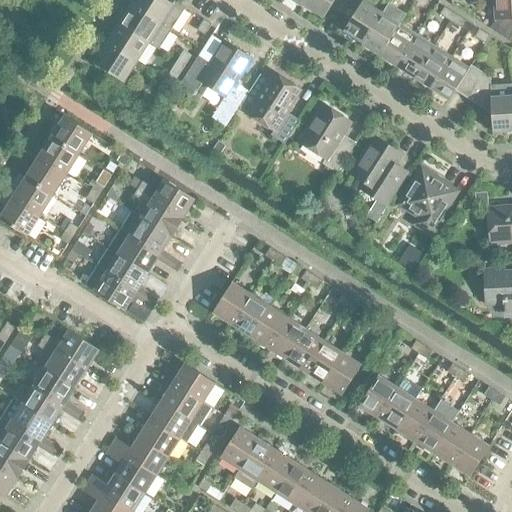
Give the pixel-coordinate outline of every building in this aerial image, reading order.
[(133,0),(131,4),(171,30),(185,7),(174,0),(172,3),(167,0),(133,0)] [(306,0),(303,6),(302,5),(301,6),(311,12),(313,10),(323,17),(330,7),(340,14),(348,0),(306,0)] [(363,45),(362,44),(382,13),(364,1),(364,0),(348,0),(340,14),(350,20),(344,30),(354,37),(353,39),(363,45)] [(511,0),(493,0),(495,20),(489,28),(509,40),(511,35),(511,0)] [(119,24),(149,43),(148,43),(159,49),(171,30),(131,4),(119,24)] [(400,24),(405,15),(388,4),(382,13),(362,44),(363,45),(380,55),(400,24)] [(450,21),(455,13),(444,6),(439,14),(450,21)] [(465,20),(455,13),(450,21),(460,27),(465,20)] [(204,34),(211,24),(203,19),(197,29),(204,34)] [(106,43),(136,62),(148,43),(149,43),(119,24),(106,43)] [(417,35),(400,24),(380,55),(397,66),(417,35)] [(484,43),(489,36),(478,29),(473,36),(484,43)] [(397,66),(414,77),(434,46),(417,35),(397,66)] [(227,97),(251,58),(224,41),(210,63),(198,56),(183,79),(196,88),(201,81),(227,97)] [(124,82),(136,62),(106,43),(94,63),(124,82)] [(414,77),(431,88),(451,57),(434,46),(414,77)] [(177,61),(185,65),(191,55),(184,50),(177,61)] [(449,99),(455,90),(469,68),(467,67),(451,57),(431,88),(449,99)] [(178,76),(185,65),(177,61),(170,71),(178,76)] [(469,64),(467,67),(469,68),(455,90),(491,113),(489,85),(489,77),(469,64)] [(287,112),(301,90),(273,72),(254,102),(247,98),(241,107),(247,112),(274,130),(271,135),(284,143),(299,120),(287,112)] [(511,83),(489,85),(491,113),(492,132),(511,130),(511,83)] [(172,97),(164,92),(157,103),(165,108),(172,97)] [(337,172),(352,149),(338,140),(350,122),(323,104),(299,141),(326,158),(322,163),(337,172)] [(64,116),(51,136),(79,154),(92,133),(64,116)] [(38,157),(66,174),(79,154),(51,136),(38,157)] [(388,205),(403,181),(390,173),(401,154),(374,137),(351,173),(362,180),(358,186),(388,205)] [(220,142),(214,151),(221,155),(227,147),(220,142)] [(125,166),(130,158),(122,152),(117,161),(125,166)] [(25,177),(53,195),(66,174),(38,157),(25,177)] [(442,209),(453,192),(438,182),(440,179),(424,169),(403,203),(423,215),(418,222),(436,233),(449,213),(442,209)] [(129,184),(137,189),(182,218),(195,199),(164,179),(156,174),(149,185),(135,176),(129,184)] [(12,197),(40,215),(53,195),(25,177),(12,197)] [(91,190),(99,196),(104,187),(96,182),(91,190)] [(137,189),(133,195),(148,204),(140,216),(171,236),(182,218),(137,189)] [(94,204),(99,196),(91,190),(85,199),(94,204)] [(487,192),(475,192),(476,206),(488,206),(487,192)] [(0,218),(27,236),(40,215),(12,197),(0,216),(0,218)] [(511,205),(488,208),(490,243),(511,241),(511,205)] [(123,227),(122,229),(121,230),(159,254),(157,258),(165,263),(170,255),(162,250),(171,236),(140,216),(131,232),(123,227)] [(65,231),(73,236),(78,228),(70,223),(65,231)] [(89,235),(94,226),(89,223),(83,231),(89,235)] [(121,230),(122,229),(121,228),(109,248),(148,272),(157,258),(159,254),(121,230)] [(68,244),(73,236),(65,231),(60,239),(68,244)] [(71,250),(79,255),(82,256),(87,248),(76,241),(71,250)] [(264,255),(272,261),(278,252),(270,246),(264,255)] [(141,300),(147,291),(139,286),(148,272),(109,248),(97,266),(136,291),(134,295),(137,297),(141,300)] [(79,255),(71,250),(66,258),(74,263),(79,255)] [(278,252),(272,261),(272,262),(290,274),(297,263),(278,252)] [(178,260),(170,255),(165,263),(173,269),(178,260)] [(418,255),(406,258),(409,270),(421,267),(418,255)] [(134,303),(137,297),(134,295),(136,291),(97,266),(85,285),(93,291),(93,290),(124,310),(130,300),(134,303)] [(511,270),(504,271),(503,268),(484,269),(486,303),(504,302),(505,314),(511,313),(511,270)] [(309,284),(314,275),(306,269),(301,278),(309,284)] [(322,280),(314,275),(309,284),(317,289),(322,280)] [(212,312),(231,324),(251,294),(232,282),(212,312)] [(155,297),(147,291),(141,300),(150,305),(155,297)] [(337,302),(345,307),(351,298),(343,293),(337,302)] [(231,324),(250,336),(269,305),(251,294),(231,324)] [(351,298),(345,307),(354,312),(359,303),(351,298)] [(250,336),(268,347),(287,317),(269,305),(250,336)] [(268,347),(286,359),(305,328),(287,317),(268,347)] [(380,317),(374,325),(383,331),(388,323),(380,317)] [(7,322),(2,329),(11,335),(16,327),(7,322)] [(10,346),(20,352),(22,353),(33,334),(22,327),(10,346)] [(286,359),(304,371),(324,340),(305,328),(286,359)] [(11,335),(2,329),(0,332),(0,339),(6,343),(11,335)] [(41,339),(87,368),(99,349),(69,330),(60,343),(45,333),(41,339)] [(52,355),(45,367),(75,386),(87,368),(41,339),(38,346),(52,355)] [(411,348),(419,354),(424,345),(416,339),(411,348)] [(304,371),(322,382),(342,352),(324,340),(304,371)] [(424,345),(419,354),(427,359),(432,350),(424,345)] [(20,352),(10,346),(0,361),(0,364),(9,370),(20,352)] [(342,352),(322,382),(342,394),(361,364),(342,352)] [(173,382),(203,401),(215,382),(185,363),(173,382)] [(455,377),(460,368),(452,363),(447,372),(455,377)] [(69,414),(74,406),(66,401),(75,386),(45,367),(33,385),(64,405),(61,409),(69,414)] [(468,373),(460,368),(455,377),(464,382),(468,373)] [(359,405),(378,417),(397,387),(378,375),(359,405)] [(198,424),(198,425),(200,426),(212,407),(203,401),(173,382),(161,400),(198,424)] [(52,423),(61,409),(64,405),(33,385),(22,404),(52,423)] [(483,395),(492,400),(497,391),(489,386),(483,395)] [(378,417),(396,429),(415,399),(397,387),(378,417)] [(497,391),(492,400),(500,406),(505,396),(497,391)] [(13,398),(2,417),(40,441),(38,445),(46,450),(51,442),(43,437),(52,423),(22,404),(13,398)] [(396,429),(414,441),(433,410),(415,399),(396,429)] [(149,419),(180,438),(187,443),(198,425),(198,424),(161,400),(149,419)] [(74,406),(69,414),(77,419),(82,411),(74,406)] [(224,415),(233,421),(238,412),(229,407),(224,415)] [(414,441),(432,452),(452,422),(433,410),(414,441)] [(228,429),(233,421),(224,415),(219,424),(228,429)] [(0,440),(29,459),(38,445),(40,441),(2,417),(0,419),(0,440)] [(138,437),(168,456),(180,438),(149,419),(138,437)] [(432,452),(450,464),(470,433),(452,422),(432,452)] [(220,457),(239,469),(258,439),(239,426),(220,457)] [(489,445),(470,433),(450,464),(470,476),(489,445)] [(116,438),(111,445),(157,474),(168,456),(138,437),(131,447),(116,438)] [(252,489),(257,480),(277,450),(258,439),(239,469),(234,478),(252,489)] [(0,466),(17,478),(29,459),(0,440),(0,466)] [(59,447),(51,442),(46,450),(54,455),(59,447)] [(206,444),(201,452),(209,457),(215,449),(206,444)] [(121,463),(114,474),(145,493),(157,474),(111,445),(106,453),(121,463)] [(257,480),(276,492),(295,462),(277,450),(257,480)] [(209,457),(201,452),(196,460),(204,465),(209,457)] [(276,492),(294,504),(313,473),(295,462),(276,492)] [(0,493),(5,497),(17,478),(0,466),(0,493)] [(294,504),(306,511),(314,511),(331,485),(313,473),(294,504)] [(88,482),(133,511),(145,493),(114,474),(108,484),(93,474),(88,482)] [(198,487),(206,492),(212,483),(203,478),(198,487)] [(91,510),(93,511),(132,511),(133,511),(88,482),(83,490),(98,500),(91,510)] [(314,511),(339,511),(350,496),(331,485),(314,511)] [(350,496),(339,511),(366,511),(369,509),(350,496)] [(230,507),(237,511),(243,503),(235,498),(230,507)] [(243,503),(237,511),(262,511),(265,509),(255,503),(251,509),(243,503)]
